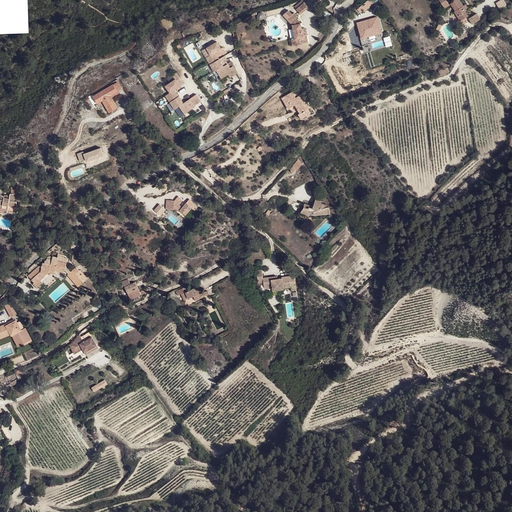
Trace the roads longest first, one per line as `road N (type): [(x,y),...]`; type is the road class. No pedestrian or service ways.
road 1 (unclassified): [(353,0),(323,48),(232,126),(77,218),(0,293)]
road 2 (track): [(186,157),(244,199),(259,193),(310,133),(450,76),(499,22),(511,30)]
road 3 (track): [(363,511),(356,455),(407,423),(410,403),(499,365)]
